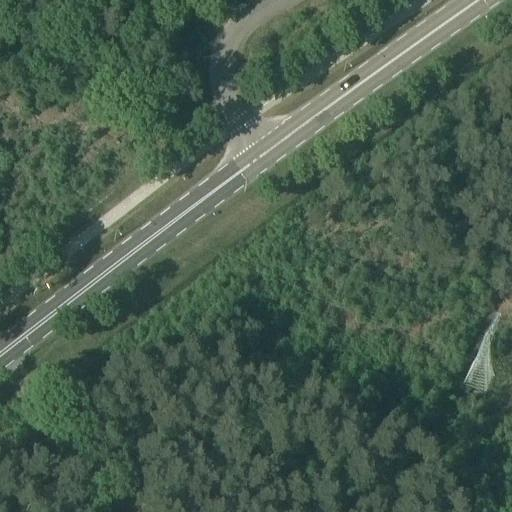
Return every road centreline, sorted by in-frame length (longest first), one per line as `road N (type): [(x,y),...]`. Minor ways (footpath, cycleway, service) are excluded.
road 1 (primary): [(0,355),(263,154)]
road 2 (primary): [(263,154),(481,0)]
road 3 (unclassified): [(263,154),(228,96),(222,56),(247,18),(287,0)]
